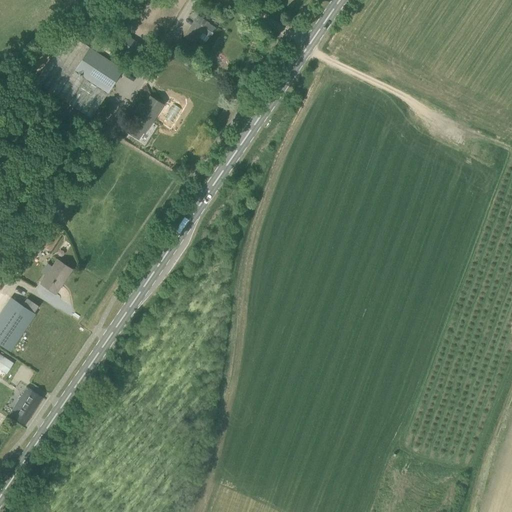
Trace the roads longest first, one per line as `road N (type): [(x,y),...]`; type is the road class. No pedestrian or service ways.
road 1 (primary): [(0,499),(340,0)]
road 2 (unclassified): [(0,299),(193,0)]
road 3 (track): [(511,151),(308,47)]
